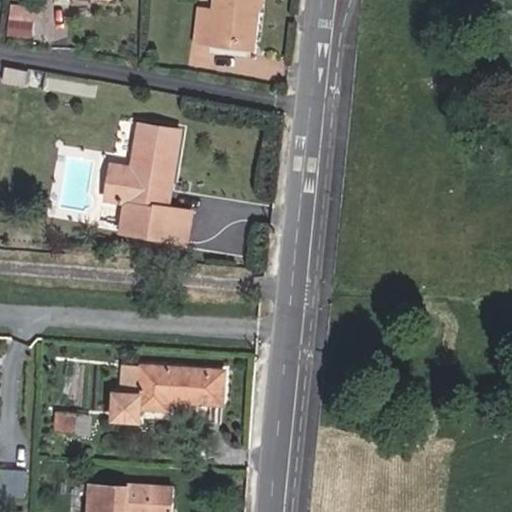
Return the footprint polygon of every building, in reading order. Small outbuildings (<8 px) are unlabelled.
[(249,9),(255,9),(259,10),(259,0),(213,0),(212,13),(199,11),(195,43),(209,45),(209,40),(245,44),(249,9)] [(251,50),(255,9),(249,9),(245,44),(244,50),(251,50)] [(49,28),(26,26),(24,41),(47,43),(49,28)] [(209,45),(244,50),(245,44),(209,40),(209,45)] [(42,74),(19,70),(17,84),(39,88),(42,74)] [(169,211),(169,209),(176,168),(182,134),(142,127),(134,170),(114,167),(108,201),(125,204),(120,234),(164,240),(169,211)] [(191,213),(169,209),(169,211),(164,240),(186,244),(191,213)] [(141,391),(143,368),(127,367),(126,391),(141,391)] [(224,373),(143,368),(141,391),(126,391),(126,392),(113,391),(112,420),(139,422),(140,407),(169,409),(170,400),(222,403),(224,373)] [(74,434),(75,415),(61,414),(60,433),(74,434)] [(0,492),(27,494),(28,469),(0,467),(0,492)] [(173,511),(175,488),(91,484),(89,511),(173,511)]
